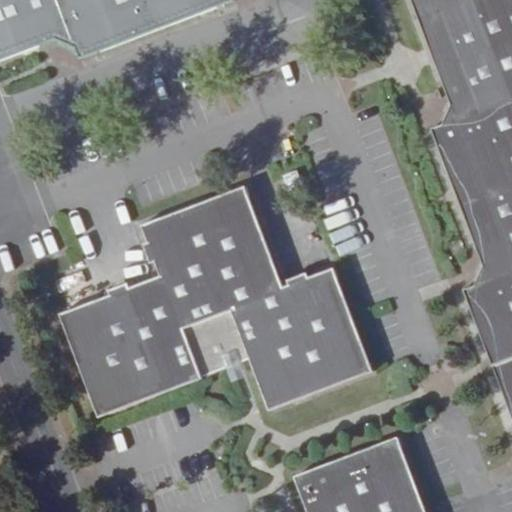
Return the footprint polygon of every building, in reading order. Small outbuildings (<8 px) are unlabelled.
[(0,0),(0,62),(53,42),(70,52),(75,62),(229,3),(227,0),(0,0)] [(493,365),(511,357),(511,0),(416,0),(453,101),(444,120),(432,124),(484,263),(475,284),(464,288),(493,365)] [(322,164),(312,168),(318,181),(327,177),(322,164)] [(246,187),(142,226),(160,276),(61,314),(100,418),(250,361),(271,415),(375,375),(334,269),(284,288),(246,187)] [(511,357),(493,365),(511,416),(511,357)] [(427,511),(400,439),(295,478),(308,511),(427,511)]
